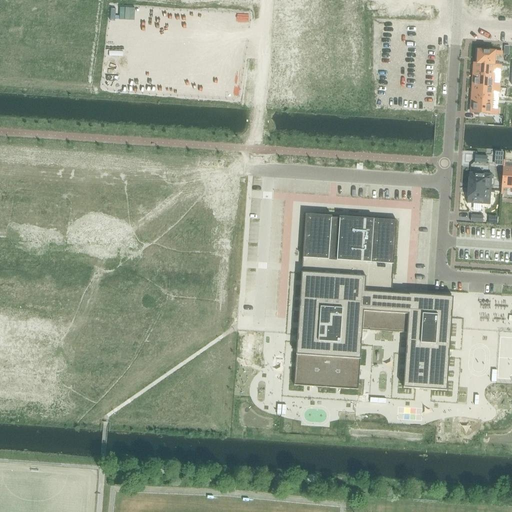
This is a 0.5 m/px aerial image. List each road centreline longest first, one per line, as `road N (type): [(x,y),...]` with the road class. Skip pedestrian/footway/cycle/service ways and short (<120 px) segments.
road 1 (residential): [(447,181),(253,168),(267,0)]
road 2 (residential): [(447,181),(441,274),(511,278)]
road 3 (residential): [(456,22),(447,181)]
